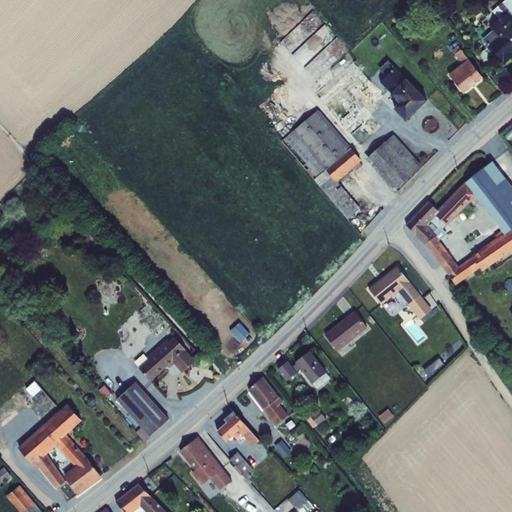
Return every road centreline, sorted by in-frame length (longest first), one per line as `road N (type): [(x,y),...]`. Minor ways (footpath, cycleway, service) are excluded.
road 1 (unclassified): [(511,105),(323,304),(146,463),(79,511)]
road 2 (track): [(511,385),(392,223)]
